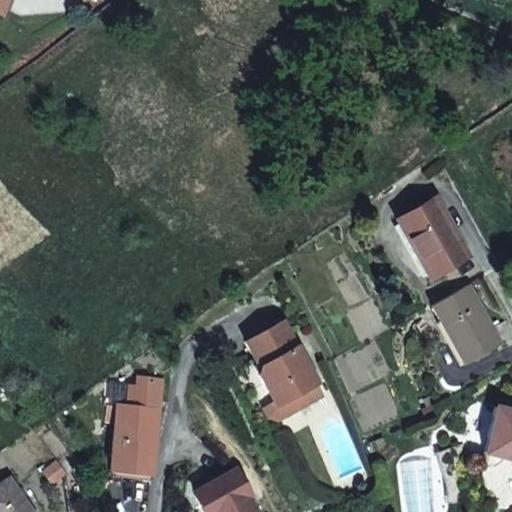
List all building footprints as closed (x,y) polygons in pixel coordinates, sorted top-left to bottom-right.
[(0,0),(0,15),(2,16),(8,0),(0,0)] [(434,200),(397,221),(428,277),(466,256),(434,200)] [(466,285),(429,306),(452,347),(456,345),(465,361),(498,343),(466,285)] [(260,367),(257,376),(273,401),(276,406),(278,405),(285,416),(308,403),(302,392),(317,384),(284,323),(248,344),(260,367)] [(302,392),(308,403),(323,395),(317,384),(302,392)] [(427,406),(433,403),(430,396),(424,399),(427,406)] [(273,401),(262,408),(267,417),(276,420),(285,416),(278,405),(276,406),(273,401)] [(158,410),(116,406),(109,469),(151,474),(158,410)] [(511,411),(495,408),(484,453),(481,464),(479,474),(480,484),(484,493),(491,502),(500,507),(509,510),(511,509),(511,411)] [(55,462),(50,465),(44,470),(52,481),(65,473),(55,462)] [(238,470),(193,493),(203,511),(256,511),(247,496),(250,494),(238,470)] [(32,511),(9,479),(0,485),(0,511),(32,511)]
